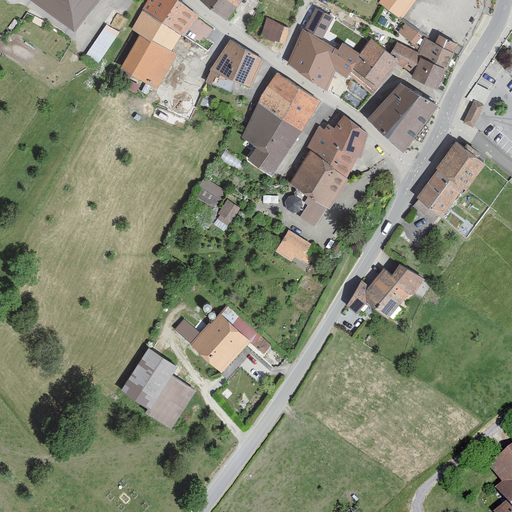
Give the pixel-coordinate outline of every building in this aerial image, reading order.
[(32,0),(75,30),(99,0),(32,0)] [(140,36),(121,69),(158,89),(178,54),(173,52),(182,35),(186,38),(200,18),(178,0),(150,0),(133,31),(140,36)] [(196,0),(196,1),(228,21),(244,0),(196,0)] [(384,0),(382,4),(390,11),(398,0),(384,0)] [(316,6),(305,27),(323,36),(334,15),(316,6)] [(292,29),(269,18),(263,37),(286,44),(292,29)] [(400,33),(416,45),(423,36),(407,24),(400,33)] [(87,56),(100,65),(118,39),(106,30),(87,56)] [(413,76),(438,88),(458,45),(440,36),(438,44),(426,38),(420,53),(398,43),(391,53),(373,39),(361,55),(343,45),(340,50),(302,31),(289,65),(329,90),(338,72),(349,78),(354,67),(380,87),(399,63),(414,72),(413,76)] [(212,70),(206,83),(233,93),(238,81),(253,87),(264,60),(231,40),(212,70)] [(249,160),(272,176),(320,102),(278,73),(263,94),(243,139),(257,149),(249,160)] [(369,118),(404,151),(439,106),(400,83),(369,118)] [(475,101),(465,123),(475,128),(486,106),(475,101)] [(359,157),(362,158),(369,133),(344,114),(336,127),(330,124),(326,129),(321,125),(309,148),(312,150),(291,184),(309,195),(304,203),(308,205),(300,218),(315,228),(328,207),(331,209),(349,179),(347,178),(359,157)] [(417,199),(443,218),(464,190),(467,192),(488,164),(457,141),(437,167),(439,169),(417,199)] [(216,210),(226,193),(205,180),(195,198),(216,210)] [(215,224),(226,232),(241,210),(230,202),(215,224)] [(289,230),(276,252),(292,262),(295,256),(310,265),(315,258),(307,254),(313,245),(289,230)] [(363,281),(350,304),(360,313),(367,301),(389,317),(411,293),(417,296),(426,280),(401,264),(392,275),(385,269),(370,286),(363,281)] [(264,354),(271,346),(228,307),(203,335),(186,320),(176,331),(224,373),(251,342),(264,354)] [(145,412),(171,429),(195,391),(172,377),(178,367),(149,349),(122,392),(148,408),(145,412)] [(497,511),(511,511),(511,447),(491,465),(505,482),(496,489),(508,503),(497,511)]
